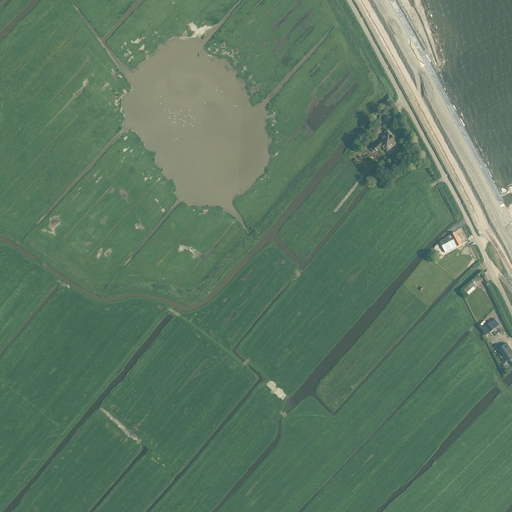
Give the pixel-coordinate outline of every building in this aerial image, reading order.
[(380,134),(380,129),(375,128),(372,131),(372,135),(376,137),(380,134)] [(375,154),(378,151),(380,153),(384,149),(389,155),(400,144),(391,134),(373,151),(375,154)] [(450,241),(442,245),(444,248),(456,242),(455,241),(459,239),(457,235),(449,240),(450,241)] [(456,242),(444,248),(448,255),(463,247),(459,239),(455,241),(456,242)] [(491,297),(495,296),(489,283),(485,285),(491,297)] [(488,309),(482,313),(485,317),(491,313),(488,309)] [(484,331),(489,337),(497,331),(492,324),(484,331)] [(502,351),(508,360),(511,364),(511,363),(511,350),(509,346),(502,351)]
